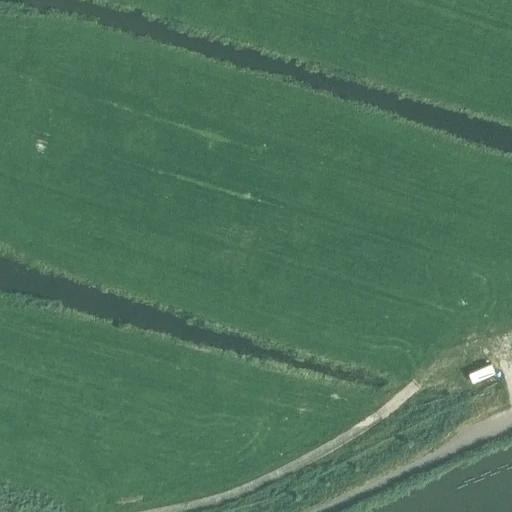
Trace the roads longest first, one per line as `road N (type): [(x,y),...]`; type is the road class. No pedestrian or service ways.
road 1 (track): [(511,340),(452,353),(399,403),(278,476),(170,511)]
road 2 (unclassified): [(320,511),(511,422)]
